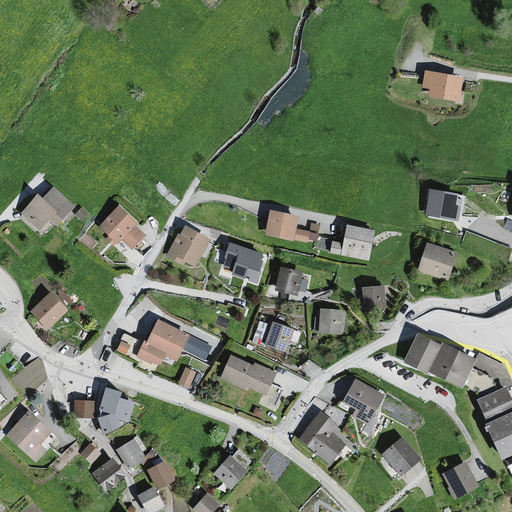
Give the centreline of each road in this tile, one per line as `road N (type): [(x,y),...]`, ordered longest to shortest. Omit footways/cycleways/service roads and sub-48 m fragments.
road 1 (residential): [(273,442),(318,380),(392,335),(424,304),(484,302),(511,287)]
road 2 (residential): [(197,180),(85,369)]
road 3 (residential): [(85,369),(273,442)]
road 4 (residential): [(53,357),(66,411),(126,474),(140,511)]
